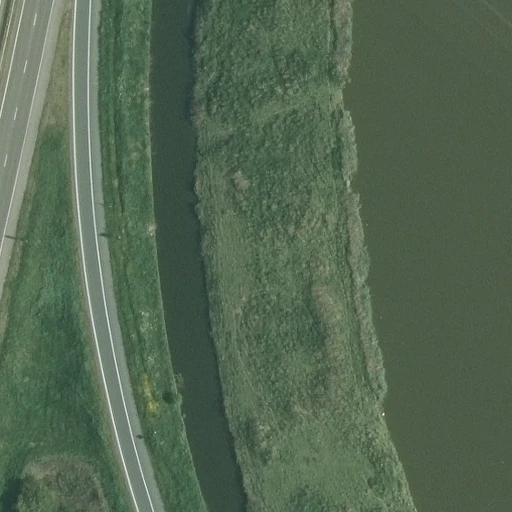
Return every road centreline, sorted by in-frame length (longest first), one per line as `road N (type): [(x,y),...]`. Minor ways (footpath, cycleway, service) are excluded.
road 1 (motorway): [(144,511),(90,272),(81,0)]
road 2 (motorway): [(0,184),(39,0)]
